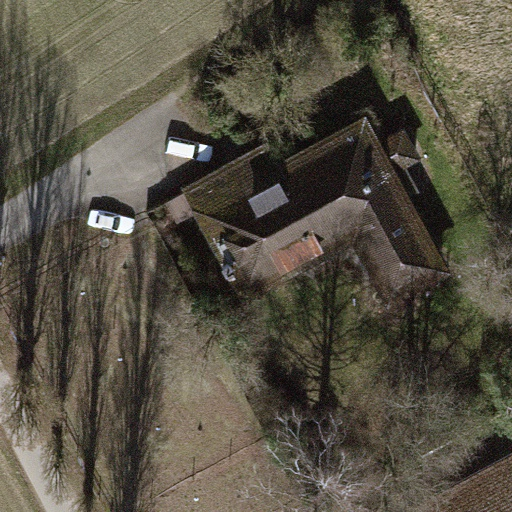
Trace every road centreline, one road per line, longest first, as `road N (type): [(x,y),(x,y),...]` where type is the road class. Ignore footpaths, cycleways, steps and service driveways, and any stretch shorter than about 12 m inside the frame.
road 1 (track): [(311,0),(0,214)]
road 2 (unclassified): [(0,371),(75,511)]
